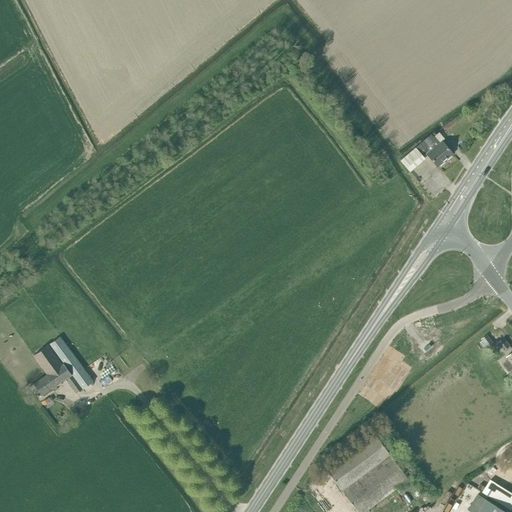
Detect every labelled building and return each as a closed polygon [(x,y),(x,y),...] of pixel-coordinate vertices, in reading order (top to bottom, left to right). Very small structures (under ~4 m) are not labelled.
[(442,142),(445,140),(438,132),(432,137),(431,135),(400,160),(409,171),(424,158),(423,156),(426,154),(437,167),(452,154),(446,146),(442,142)] [(487,347),(493,343),(487,334),(481,338),(487,347)] [(93,381),(60,336),(33,354),(47,374),(29,386),(33,393),(37,390),(40,395),(65,379),(76,394),(93,381)] [(504,351),(510,346),(504,338),(497,342),(504,351)] [(511,352),(506,357),(508,360),(503,364),(509,372),(511,369),(511,352)] [(411,485),(374,435),(366,440),(364,437),(351,447),(353,450),(326,470),(356,511),(363,511),(367,509),(396,488),(399,494),(411,485)] [(483,493),(511,510),(511,508),(511,492),(491,480),(483,493)] [(477,494),(471,505),(480,510),(486,499),(477,494)] [(506,511),(486,499),(480,510),(478,511),(506,511)]
